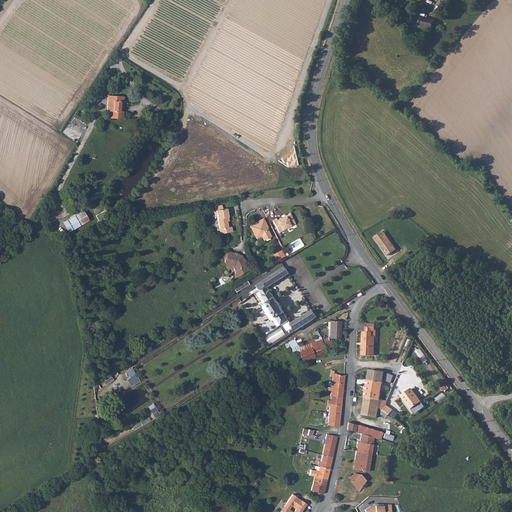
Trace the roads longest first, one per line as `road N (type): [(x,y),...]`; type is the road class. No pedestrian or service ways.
road 1 (track): [(152,0),(102,84),(95,118),(56,199),(62,216)]
road 2 (tertiary): [(327,192),(311,145),(311,114),(345,0)]
road 3 (track): [(123,52),(184,87),(231,0)]
road 4 (tertiary): [(477,406),(386,285)]
road 5 (residential): [(315,511),(327,497),(343,429),(349,367)]
